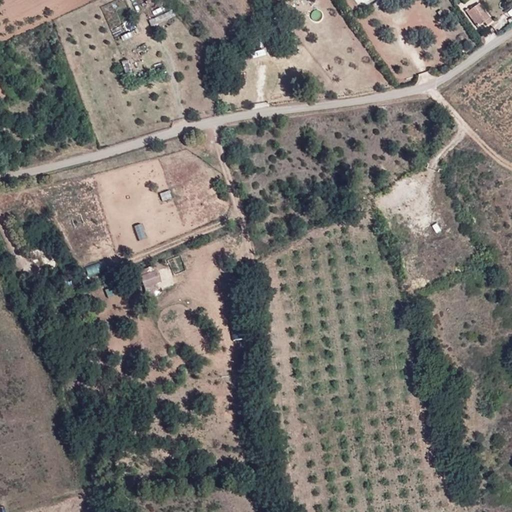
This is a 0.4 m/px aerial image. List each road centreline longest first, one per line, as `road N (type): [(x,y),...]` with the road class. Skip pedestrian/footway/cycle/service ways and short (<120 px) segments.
road 1 (residential): [(0,181),(184,128),(430,85),(511,32)]
road 2 (track): [(301,511),(216,121)]
